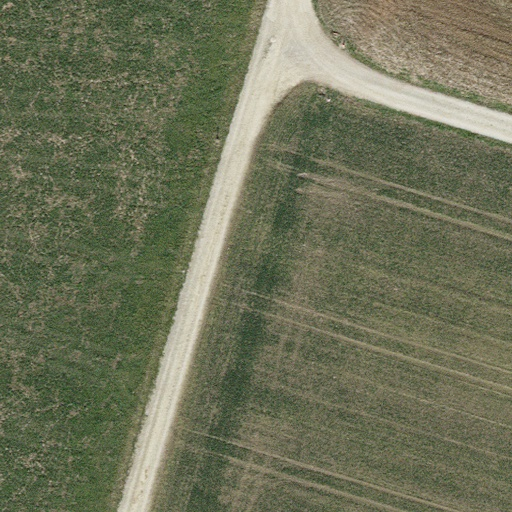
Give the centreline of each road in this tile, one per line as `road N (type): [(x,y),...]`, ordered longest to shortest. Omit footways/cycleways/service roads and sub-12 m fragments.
road 1 (track): [(132,511),(282,0)]
road 2 (track): [(511,125),(267,49)]
